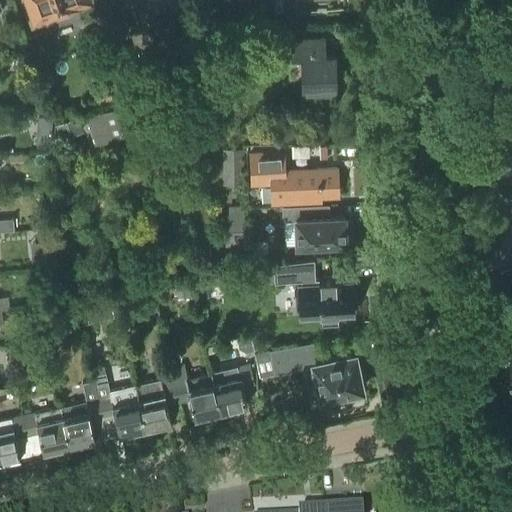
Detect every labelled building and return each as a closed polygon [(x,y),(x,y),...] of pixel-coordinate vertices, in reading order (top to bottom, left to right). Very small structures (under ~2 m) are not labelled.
[(25,0),(28,7),(39,2),(46,20),(79,7),(75,0),(25,0)] [(165,0),(148,0),(152,13),(168,7),(165,0)] [(118,25),(103,29),(117,72),(132,67),(118,25)] [(323,37),(290,38),(290,57),(301,56),(302,89),(319,89),(319,94),(335,93),(334,53),(324,54),(323,37)] [(212,49),(189,55),(192,67),(216,61),(212,49)] [(157,58),(134,67),(142,88),(166,79),(157,58)] [(184,58),(169,65),(174,77),(189,70),(184,58)] [(142,96),(87,115),(96,140),(151,121),(142,96)] [(78,114),(55,122),(66,155),(78,151),(72,133),(83,129),(78,114)] [(37,135),(37,147),(49,147),(49,135),(37,135)] [(282,144),(249,145),(251,182),(271,181),(272,202),(321,199),(320,194),(339,193),(338,167),(318,167),(319,172),(285,173),(283,147),(282,147),(282,144)] [(237,147),(221,148),(225,197),(241,196),(237,147)] [(308,204),(282,205),(283,219),(295,218),(296,243),(301,243),(302,249),(340,247),(339,241),(345,241),(344,236),(349,236),(348,219),(344,219),(343,214),(309,216),(308,204)] [(242,215),(226,215),(226,241),(242,241),(242,215)] [(0,230),(12,229),(11,217),(0,218),(0,230)] [(314,258),(273,263),(274,280),(300,279),(301,284),(298,284),(299,291),(294,291),(295,309),(300,308),(300,316),(320,315),(321,324),(338,323),(338,314),(352,313),(352,306),(356,305),(356,288),(351,288),(351,281),(336,282),(336,276),(318,277),(318,278),(315,278),(314,258)] [(97,321),(93,306),(84,308),(87,324),(97,321)] [(313,362),(309,341),(269,347),(274,371),(302,365),(310,403),(335,398),(334,394),(361,388),(360,383),(364,382),(361,369),(358,370),(354,353),(313,362)] [(183,362),(170,365),(178,400),(190,397),(194,417),(220,411),(213,381),(211,372),(187,377),(183,362)] [(239,375),(213,381),(220,411),(246,405),(242,386),(254,383),(250,363),(237,365),(239,375)] [(161,383),(136,389),(145,428),(171,422),(167,403),(178,400),(170,365),(157,368),(161,383)] [(95,378),(93,379),(102,417),(114,414),(118,433),(145,428),(136,389),(110,394),(106,371),(94,373),(95,378)] [(86,400),(60,406),(69,444),(94,439),(90,420),(102,417),(93,379),(82,381),(86,400)] [(60,406),(23,414),(27,434),(38,431),(42,450),(69,444),(60,406)] [(23,414),(0,418),(0,459),(19,455),(15,437),(27,434),(23,414)]
